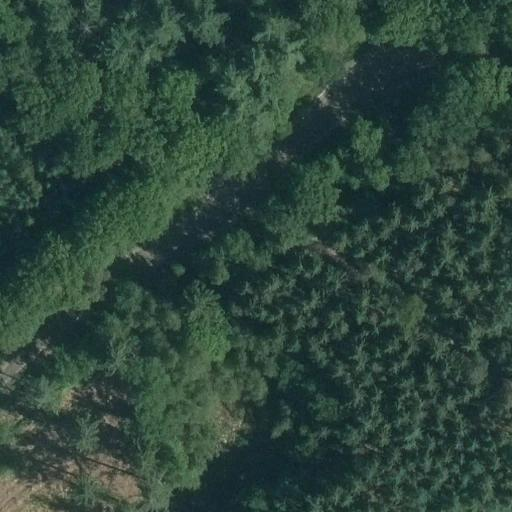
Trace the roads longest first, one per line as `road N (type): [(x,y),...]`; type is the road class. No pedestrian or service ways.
road 1 (track): [(511,383),(243,190)]
road 2 (track): [(511,46),(368,77),(243,190)]
road 3 (track): [(0,376),(102,286),(243,190)]
road 4 (track): [(0,58),(131,117),(243,190)]
